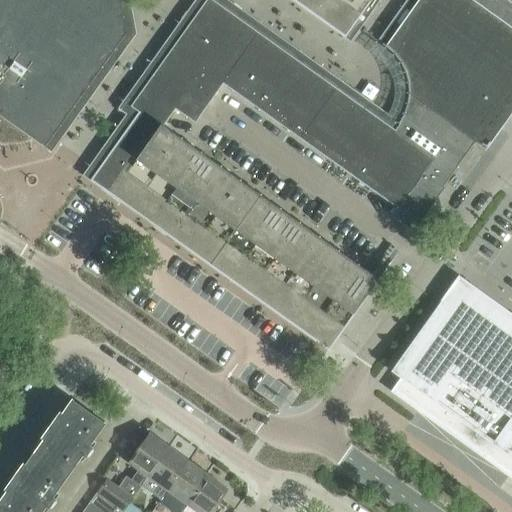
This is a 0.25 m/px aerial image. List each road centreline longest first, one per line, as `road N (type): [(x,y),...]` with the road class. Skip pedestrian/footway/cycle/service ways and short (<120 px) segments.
road 1 (unclassified): [(315,430),(511,145)]
road 2 (unclassified): [(315,430),(256,417),(55,277)]
road 3 (residential): [(143,392),(69,346),(0,443)]
road 4 (residential): [(276,484),(143,392)]
road 5 (residential): [(59,511),(143,392)]
road 6 (unclassified): [(427,511),(315,430)]
